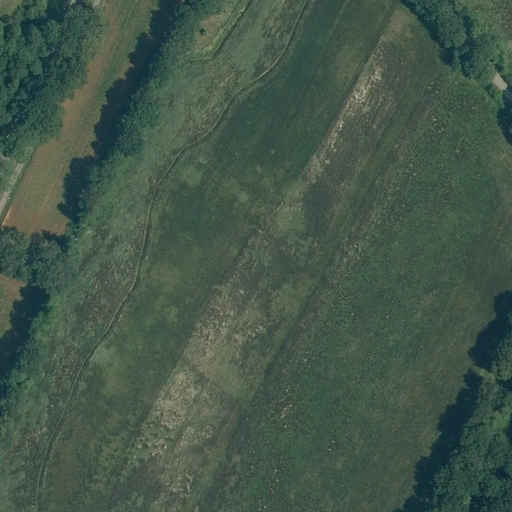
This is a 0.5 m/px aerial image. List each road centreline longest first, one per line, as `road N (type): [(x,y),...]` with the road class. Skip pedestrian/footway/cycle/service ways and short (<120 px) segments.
road 1 (secondary): [(0,166),(76,0)]
road 2 (unclassified): [(511,101),(437,0)]
